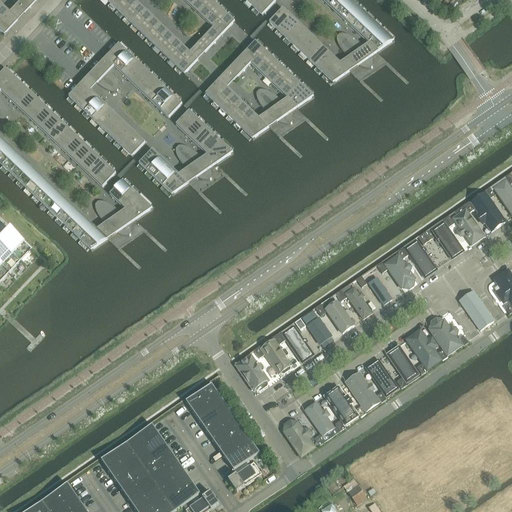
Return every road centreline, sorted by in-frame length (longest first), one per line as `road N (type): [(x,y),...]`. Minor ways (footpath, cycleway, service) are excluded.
road 1 (secondary): [(495,108),(192,319)]
road 2 (secondary): [(202,332),(506,123)]
road 3 (secondary): [(0,472),(202,332)]
road 4 (residential): [(450,276),(257,409)]
road 5 (secondary): [(192,319),(0,452)]
road 6 (residential): [(294,471),(481,345)]
road 7 (residential): [(268,425),(449,300)]
